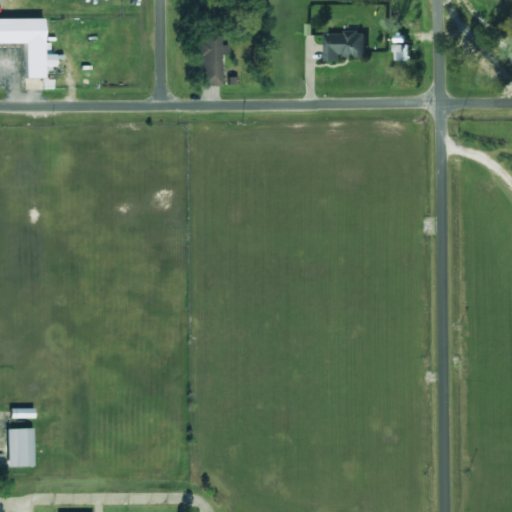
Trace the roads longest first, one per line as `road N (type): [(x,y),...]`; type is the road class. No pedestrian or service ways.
road 1 (residential): [(511,104),(0,110)]
road 2 (residential): [(441,511),(439,0)]
